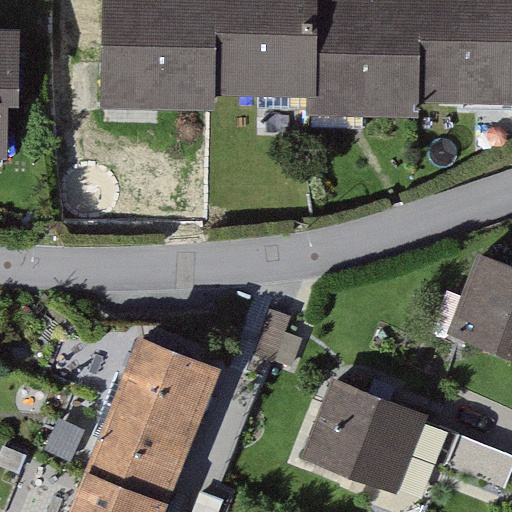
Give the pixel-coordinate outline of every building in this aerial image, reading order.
[(511,0),(95,0),(98,116),(511,107),(511,0)] [(0,168),(17,169),(19,30),(0,29),(0,168)] [(511,274),(474,260),(441,342),(511,369),(511,274)] [(215,368),(143,339),(117,406),(188,435),(215,368)] [(429,422),(339,381),(303,460),(393,501),(429,422)] [(188,435),(117,406),(90,474),(161,503),(188,435)] [(157,511),(161,503),(90,474),(74,511),(157,511)]
